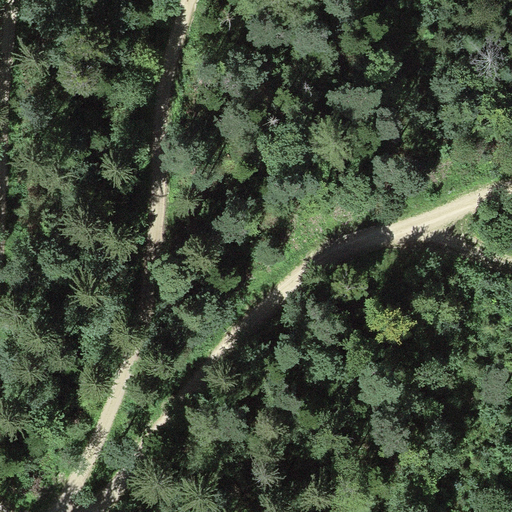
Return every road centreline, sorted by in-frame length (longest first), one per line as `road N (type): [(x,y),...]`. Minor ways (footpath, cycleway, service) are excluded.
road 1 (track): [(99,511),(169,432),(232,331),(299,275),(511,181)]
road 2 (track): [(185,0),(119,344),(68,484),(41,511)]
